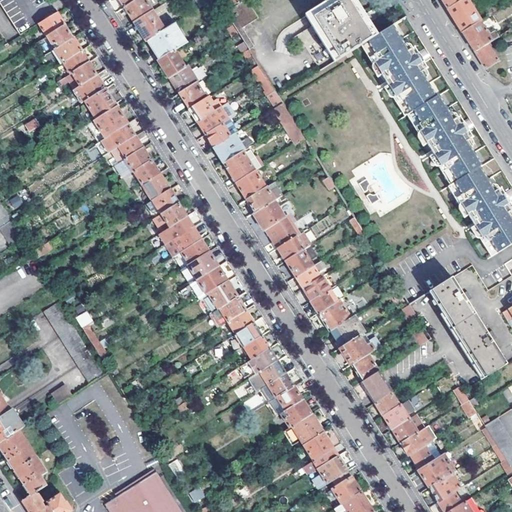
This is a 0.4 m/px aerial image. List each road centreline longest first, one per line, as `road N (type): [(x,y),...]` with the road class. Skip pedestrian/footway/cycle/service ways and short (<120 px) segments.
road 1 (residential): [(408,511),(82,0)]
road 2 (tertiary): [(511,146),(420,0)]
